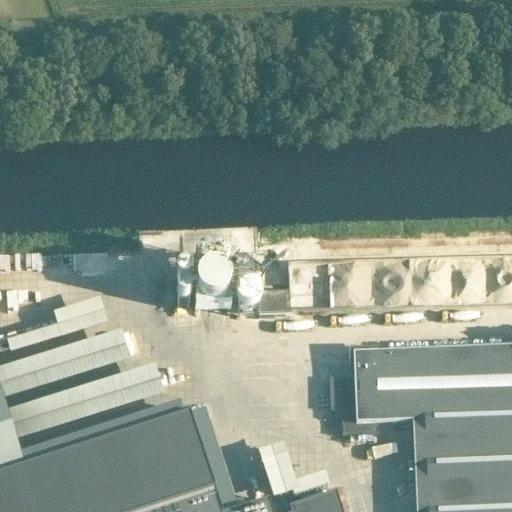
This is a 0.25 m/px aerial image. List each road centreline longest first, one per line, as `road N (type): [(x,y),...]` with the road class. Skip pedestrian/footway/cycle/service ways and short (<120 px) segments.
road 1 (tertiary): [(511,59),(0,90)]
road 2 (unknown): [(367,511),(314,411),(222,375),(101,274),(0,273)]
